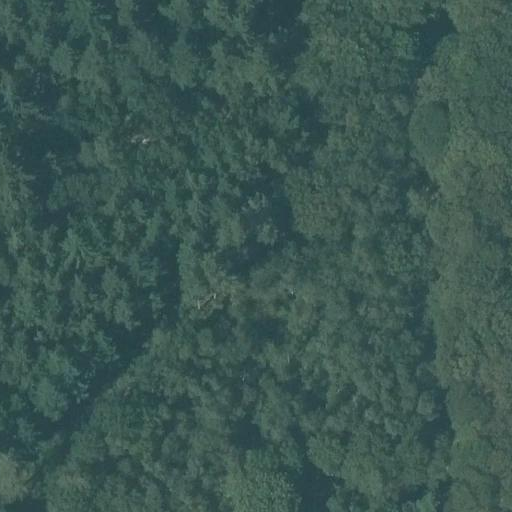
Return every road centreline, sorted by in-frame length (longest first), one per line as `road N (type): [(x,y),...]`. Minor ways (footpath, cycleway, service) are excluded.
road 1 (track): [(445,111),(288,263),(65,511)]
road 2 (track): [(511,511),(485,185),(445,111),(404,0)]
